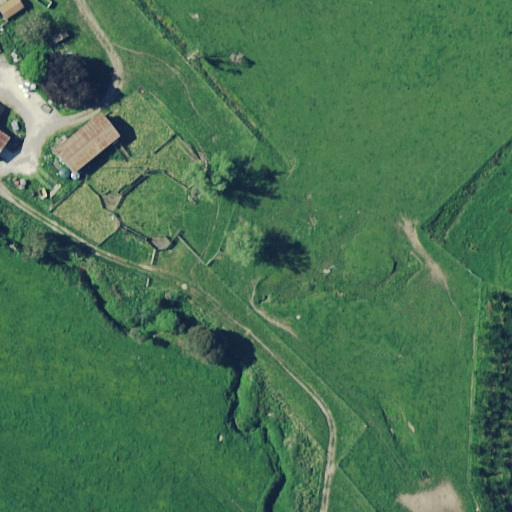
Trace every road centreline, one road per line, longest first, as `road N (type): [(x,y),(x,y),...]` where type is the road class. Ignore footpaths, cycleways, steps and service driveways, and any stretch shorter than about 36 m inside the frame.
road 1 (track): [(0,190),(83,246),(189,294),(307,385),(329,423),(323,511)]
road 2 (track): [(0,90),(50,125),(107,102),(116,81),(113,58),(74,0)]
